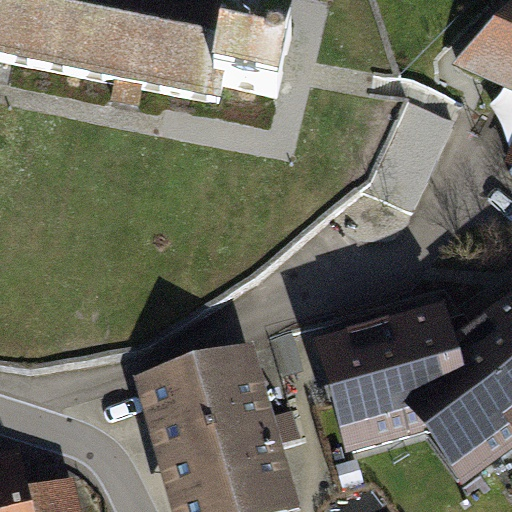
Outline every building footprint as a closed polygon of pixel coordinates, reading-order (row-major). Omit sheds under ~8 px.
[(275,0),(0,0),(0,61),(270,122),(275,97),(291,3),(275,0)] [(511,168),(511,5),(451,68),(511,93),(511,148),(505,166),(511,168)] [(371,186),(412,214),(432,169),(454,122),(409,102),(371,186)] [(443,309),(312,348),(343,462),(416,443),(458,494),(511,451),(511,295),(454,339),(443,309)] [(252,351),(131,383),(165,511),(294,511),(277,447),(299,442),(291,414),(270,419),(252,351)] [(0,511),(83,511),(75,478),(31,489),(22,455),(0,460),(0,511)]
